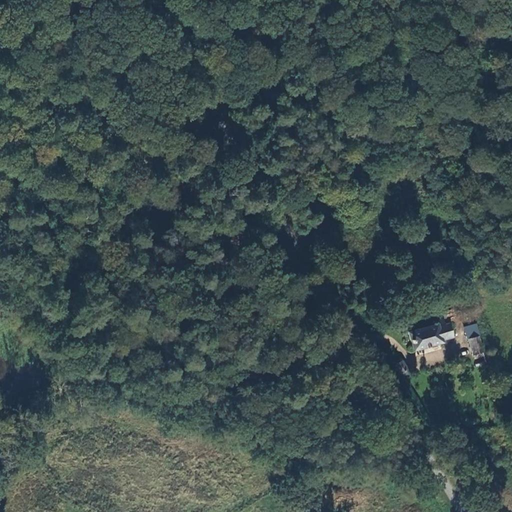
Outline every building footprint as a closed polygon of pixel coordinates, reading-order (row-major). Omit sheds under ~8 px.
[(407,333),(409,343),(420,340),(422,348),(442,342),(440,337),(454,334),(450,322),(446,324),(444,317),(436,319),(438,324),(407,333)] [(461,328),(469,354),(481,351),(473,325),(461,328)] [(412,351),(422,348),(420,340),(409,343),(412,351)] [(426,365),(444,363),(443,350),(424,352),(426,365)] [(406,372),(401,361),(391,365),(396,377),(406,372)]
